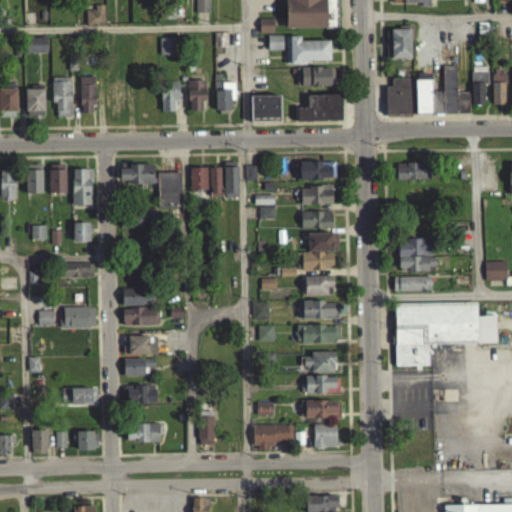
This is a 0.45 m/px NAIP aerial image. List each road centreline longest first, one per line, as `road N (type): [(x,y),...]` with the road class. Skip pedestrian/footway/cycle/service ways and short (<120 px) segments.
road 1 (residential): [(511,124),(0,146)]
road 2 (residential): [(371,511),(363,0)]
road 3 (residential): [(113,511),(102,139)]
road 4 (residential): [(369,464),(0,469)]
